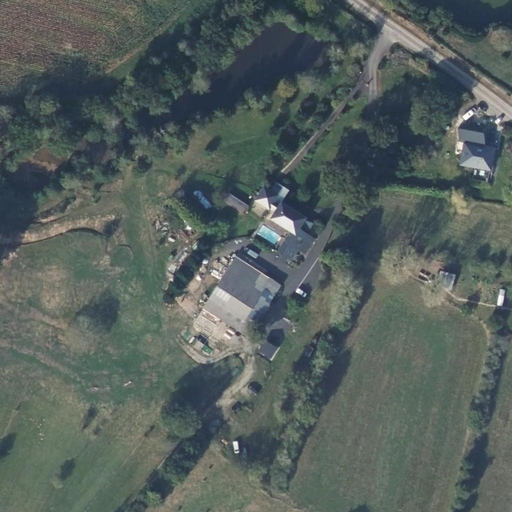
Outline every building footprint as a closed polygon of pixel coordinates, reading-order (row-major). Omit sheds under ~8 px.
[(464,142),(461,163),(490,168),(493,147),(464,142)] [(242,214),(248,206),(230,193),(224,200),(242,214)] [(298,248),(305,252),(314,237),(307,233),(299,227),(305,217),(281,201),(272,217),(291,230),(278,250),(291,258),(298,248)] [(314,222),(305,217),(299,227),(307,233),(314,222)] [(204,307),(249,336),(280,284),(261,272),(236,256),(204,307)] [(452,289),(456,274),(440,270),(437,285),(452,289)] [(496,305),(502,306),(505,290),(499,289),(496,305)] [(264,340),(257,352),(271,360),(278,347),(264,340)]
